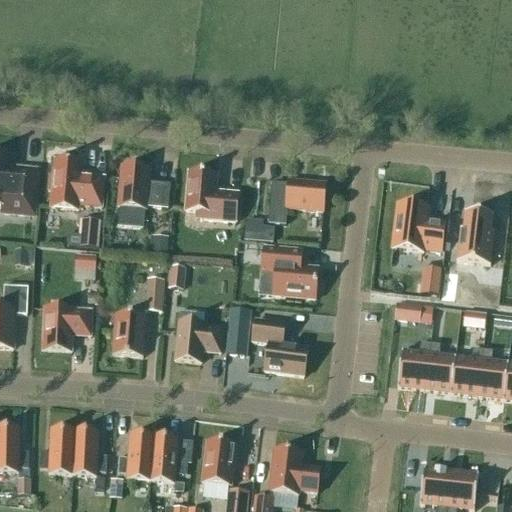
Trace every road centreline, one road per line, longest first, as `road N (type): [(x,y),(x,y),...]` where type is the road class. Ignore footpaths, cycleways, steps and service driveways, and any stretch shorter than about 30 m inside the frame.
road 1 (residential): [(364,149),(0,114)]
road 2 (residential): [(0,384),(177,395),(332,416)]
road 3 (residential): [(332,416),(364,149)]
road 4 (unclassified): [(511,161),(364,149)]
road 5 (residential): [(386,431),(511,446)]
